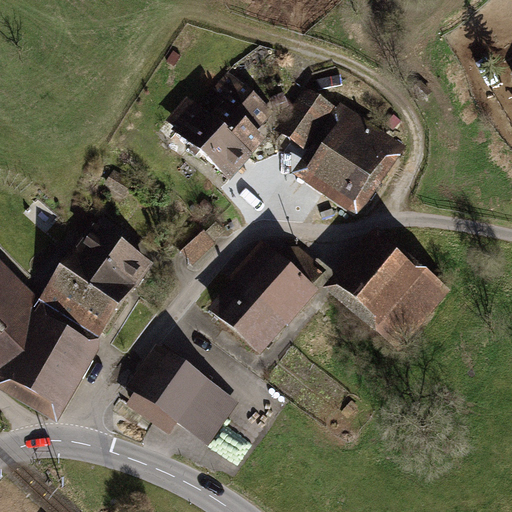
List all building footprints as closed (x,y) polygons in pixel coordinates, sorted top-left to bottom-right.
[(223,108),(210,121),(247,157),(261,142),(251,133),(270,112),(227,75),(210,96),(223,108)] [(431,92),(422,83),(415,89),(425,99),(431,92)] [(330,107),(308,92),(281,132),(302,147),(330,107)] [(210,121),(198,108),(177,132),(229,178),(247,157),(210,121)] [(391,145),(350,118),(313,173),(354,200),(391,145)] [(131,184),(114,173),(107,184),(124,195),(131,184)] [(92,233),(78,253),(131,290),(147,268),(119,249),(123,244),(114,237),(118,230),(103,219),(96,228),(95,227),(91,232),(92,233)] [(209,219),(200,228),(211,240),(221,231),(209,219)] [(191,259),(211,240),(200,228),(198,229),(196,226),(177,244),(191,259)] [(379,243),(339,291),(397,339),(437,292),(402,264),(402,263),(379,243)] [(47,296),(100,334),(131,290),(78,253),(77,254),(71,249),(63,261),(69,265),(47,296)] [(270,253),(244,283),(285,319),(311,289),(270,253)] [(31,299),(0,266),(0,372),(13,384),(51,406),(71,372),(83,378),(93,362),(81,355),(86,346),(31,312),(33,308),(31,299)] [(244,283),(216,315),(257,350),(285,319),(244,283)] [(198,382),(167,361),(134,409),(165,430),(198,382)] [(133,485),(120,476),(114,484),(127,493),(133,485)]
